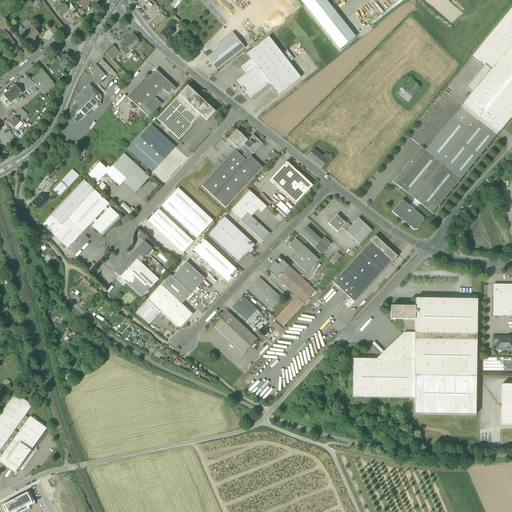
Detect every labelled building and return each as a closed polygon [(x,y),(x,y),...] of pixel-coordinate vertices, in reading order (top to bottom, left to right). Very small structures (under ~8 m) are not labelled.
[(89,3),(93,3),(91,0),(77,0),(79,3),(79,5),(84,10),(89,5),(89,3)] [(325,0),(299,0),(320,25),(336,13),(325,0)] [(400,0),(371,23),(373,25),(404,0),(400,0)] [(448,6),(444,1),(443,0),(435,0),(443,10),(448,6)] [(68,1),(63,4),(68,10),(69,11),(73,8),(68,1)] [(65,12),(68,10),(63,4),(63,3),(59,6),(60,7),(57,10),(61,16),(65,13),(65,12)] [(460,107),(478,122),(496,137),(511,117),(511,7),(473,56),(484,65),(490,70),(472,93),(460,107)] [(320,25),(340,50),(355,37),(336,13),(320,25)] [(155,20),(159,24),(166,18),(161,14),(155,20)] [(161,34),(167,40),(174,33),(170,30),(176,24),(171,20),(166,26),(167,27),(161,34)] [(26,42),(28,43),(31,41),(32,42),(34,40),(34,39),(34,36),(38,34),(32,26),(31,26),(28,28),(28,29),(29,29),(25,32),(22,32),(20,34),(26,42)] [(49,30),(53,36),(58,32),(54,27),(49,30)] [(11,47),(16,44),(5,29),(1,32),(11,47)] [(232,33),(216,46),(218,49),(235,36),(232,33)] [(123,47),(128,53),(128,52),(130,51),(139,43),(133,35),(122,44),(125,46),(123,47)] [(218,49),(207,58),(216,70),(244,48),(235,36),(218,49)] [(247,54),(251,59),(241,67),(247,74),(237,81),(242,87),(241,87),(246,93),(246,92),(251,98),(270,83),(271,85),(279,95),(300,78),(289,63),(282,54),(269,37),(247,54)] [(112,54),(117,50),(113,46),(108,50),(112,54)] [(105,52),(112,60),(120,53),(117,50),(112,54),(108,50),(105,52)] [(287,51),(282,54),(289,63),(294,59),(287,51)] [(55,62),(56,63),(63,71),(67,68),(65,66),(69,64),(67,61),(70,59),(66,55),(64,56),(64,55),(62,57),(61,55),(57,58),(58,59),(55,62)] [(43,63),(45,66),(50,62),(46,57),(41,61),(43,63)] [(95,65),(100,70),(106,64),(102,59),(95,65)] [(99,125),(123,146),(183,81),(156,60),(126,97),(123,95),(99,125)] [(63,72),(63,71),(56,63),(54,65),(49,68),(49,69),(56,77),(63,72)] [(116,75),(106,64),(100,70),(105,76),(106,77),(110,73),(113,77),(116,75)] [(93,79),(99,86),(102,83),(100,81),(105,76),(100,70),(95,65),(90,71),(95,77),(93,79)] [(490,70),(484,65),(466,88),(472,93),(490,70)] [(42,70),(30,80),(32,82),(44,73),(42,70)] [(35,85),(44,94),(54,86),(44,73),(32,82),(35,85)] [(15,86),(23,93),(31,87),(32,88),(35,85),(32,82),(30,80),(27,76),(15,86)] [(401,88),(412,97),(417,91),(420,87),(411,79),(409,78),(401,88)] [(69,115),(77,123),(91,110),(91,109),(95,104),(98,107),(100,105),(101,97),(100,95),(90,84),(75,98),(78,102),(71,108),(69,115)] [(0,98),(0,100),(7,107),(15,100),(16,101),(19,99),(18,98),(23,93),(15,86),(0,98)] [(179,95),(200,115),(201,116),(207,121),(215,112),(187,86),(179,95)] [(408,103),(412,97),(401,88),(396,94),(408,103)] [(191,125),(200,115),(179,95),(157,119),(179,140),(192,126),(191,125)] [(396,185),(419,204),(421,205),(432,214),(438,207),(439,207),(439,206),(444,200),(445,199),(445,198),(450,192),(452,192),(452,190),(457,184),(458,184),(458,183),(466,173),(468,172),(467,171),(473,165),(474,165),(474,163),(479,157),(480,157),(480,156),(485,149),(487,149),(486,148),(496,137),(478,122),(460,107),(425,150),(421,147),(392,182),(396,185)] [(24,118),(26,116),(20,110),(18,112),(24,118)] [(22,121),(24,118),(18,112),(15,114),(22,121)] [(191,125),(192,126),(201,116),(200,115),(191,125)] [(8,123),(14,128),(20,121),(14,116),(8,123)] [(151,125),(128,150),(152,172),(175,147),(151,125)] [(237,148),(237,149),(241,145),(246,139),(236,130),(227,140),(237,148)] [(253,135),(248,141),(247,141),(248,142),(250,141),(254,145),(249,150),(244,145),(242,146),(242,147),(241,148),(245,153),(241,157),(246,161),(250,157),(253,154),(262,144),(253,135)] [(246,139),(241,145),(242,146),(244,145),(249,150),(254,145),(250,141),(248,142),(247,141),(248,141),(246,139)] [(245,153),(241,148),(237,152),(241,157),(245,153)] [(262,168),(250,157),(246,161),(241,157),(237,152),(235,150),(202,186),(225,208),(262,168)] [(308,157),(322,168),(327,161),(322,157),(313,150),(308,157)] [(268,158),(272,161),(278,155),(274,151),(268,158)] [(124,154),(110,169),(119,177),(123,181),(135,192),(149,178),(124,154)] [(284,194),(295,205),(313,186),(298,172),(297,172),(287,162),(269,181),(284,194)] [(111,178),(115,182),(119,177),(110,169),(108,167),(106,169),(99,163),(93,170),(102,178),(106,173),(111,178)] [(50,170),(40,182),(42,183),(43,184),(48,177),(51,179),(55,173),(50,170)] [(53,190),(59,196),(78,176),(72,170),(53,190)] [(97,183),(102,178),(93,170),(88,175),(97,183)] [(123,181),(119,177),(115,182),(119,186),(123,181)] [(62,226),(67,220),(94,191),(84,181),(51,216),(62,226)] [(98,186),(103,191),(107,188),(102,183),(98,186)] [(213,221),(178,189),(162,206),(197,238),(213,221)] [(82,234),(93,221),(95,219),(109,204),(94,191),(67,220),(82,234)] [(241,221),(263,241),(270,234),(251,217),(248,213),(254,206),(258,210),(261,213),(267,207),(249,191),(230,211),(241,221)] [(262,193),(259,195),(270,205),(272,202),(262,193)] [(32,203),(39,209),(46,201),(39,195),(32,203)] [(423,218),(416,212),(413,210),(402,200),(392,212),(402,220),(402,222),(404,222),(414,230),(417,230),(424,221),(423,218)] [(280,201),(276,205),(287,215),(291,211),(280,201)] [(129,214),(132,211),(123,203),(120,206),(129,214)] [(248,213),(251,217),(258,210),(254,206),(248,213)] [(110,208),(98,221),(95,223),(93,226),(100,233),(117,215),(110,208)] [(277,208),(275,210),(284,218),(287,216),(277,208)] [(193,242),(159,210),(148,221),(183,253),(193,242)] [(278,214),(275,217),(280,222),(283,219),(278,214)] [(337,232),(341,228),(346,223),(345,223),(336,215),(328,224),(337,232)] [(51,216),(42,225),(68,249),(82,234),(67,220),(62,226),(51,216)] [(208,235),(237,263),(254,245),(224,217),(208,235)] [(358,218),(351,227),(346,232),(359,245),(372,231),(358,218)] [(341,228),(346,232),(351,227),(346,222),(345,223),(346,223),(341,228)] [(300,234),(314,248),(321,240),(316,236),(317,235),(315,233),(314,234),(306,227),(300,234)] [(370,241),(370,242),(392,262),(397,257),(375,236),(370,241)] [(324,237),(321,240),(314,248),(322,254),(331,244),(324,237)] [(289,246),(297,253),(304,246),(296,238),(289,246)] [(193,250),(195,252),(205,241),(203,239),(193,250)] [(114,273),(120,277),(137,259),(139,256),(142,259),(152,249),(144,241),(114,273)] [(195,252),(213,269),(224,258),(205,241),(195,252)] [(354,303),(392,262),(370,242),(336,278),(335,279),(332,282),(354,303)] [(319,260),(304,246),(297,253),(292,259),(306,273),(319,260)] [(337,252),(329,260),(333,264),(341,256),(337,252)] [(278,257),(267,269),(278,280),(289,267),(278,257)] [(236,270),(224,258),(213,269),(226,281),(236,270)] [(120,277),(142,298),(159,279),(137,259),(120,277)] [(170,275),(161,285),(182,304),(205,280),(186,262),(172,277),(170,275)] [(158,272),(162,267),(158,263),(154,268),(158,272)] [(278,280),(296,297),(304,304),(315,291),(289,267),(278,280)] [(249,289),(271,310),(281,298),(282,297),(281,296),(280,297),(259,278),(249,289)] [(160,312),(171,322),(185,308),(182,304),(161,285),(147,300),(160,312)] [(493,316),(511,316),(511,285),(493,285),(493,316)] [(231,307),(246,321),(252,315),(257,310),(242,296),(231,307)] [(304,304),(296,297),(276,318),(277,319),(284,326),(304,304)] [(415,299),(415,307),(415,320),(414,333),(414,376),(415,376),(476,377),(477,300),(415,299)] [(149,325),(160,312),(147,300),(136,313),(149,325)] [(391,319),(404,320),(415,320),(415,307),(391,306),(391,319)] [(193,315),(185,308),(171,322),(175,326),(176,327),(177,327),(178,327),(180,327),(182,326),(193,315)] [(257,310),(252,315),(256,318),(260,313),(257,310)] [(214,327),(243,354),(257,339),(227,312),(214,327)] [(257,319),(256,318),(252,315),(246,321),(251,325),(257,319)] [(277,319),(275,322),(283,330),(286,327),(284,326),(277,319)] [(414,333),(415,320),(404,320),(403,333),(414,333)] [(280,334),(283,330),(275,322),(271,326),(280,334)] [(127,339),(131,332),(126,329),(122,336),(127,339)] [(414,376),(414,333),(403,333),(376,359),(353,359),(352,398),(414,399),(415,376),(414,376)] [(507,350),(511,350),(511,336),(493,337),(493,343),(496,343),(496,349),(503,349),(503,347),(507,347),(507,350)] [(374,346),(381,353),(383,351),(376,344),(374,346)] [(160,358),(163,351),(157,348),(154,355),(160,358)] [(483,371),(511,371),(511,357),(483,358),(483,371)] [(414,399),(414,414),(475,415),(476,377),(415,376),(414,399)] [(511,384),(501,384),(501,425),(511,425),(511,384)] [(15,393),(0,415),(0,428),(10,436),(25,415),(32,405),(15,393)] [(30,419),(25,415),(10,436),(0,449),(0,460),(1,460),(15,471),(18,468),(18,469),(31,451),(30,450),(45,430),(34,422),(36,419),(33,417),(31,420),(30,418),(30,419)] [(0,449),(10,436),(0,428),(0,449)] [(21,470),(22,471),(38,450),(36,449),(34,452),(33,452),(20,470),(21,470)] [(2,506),(5,511),(22,511),(29,508),(28,506),(34,503),(28,492),(2,506)]
